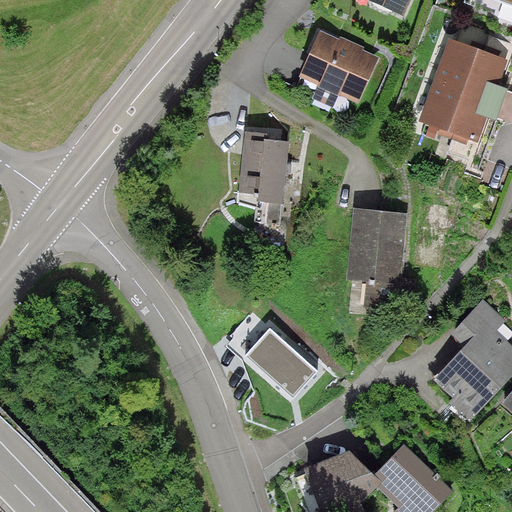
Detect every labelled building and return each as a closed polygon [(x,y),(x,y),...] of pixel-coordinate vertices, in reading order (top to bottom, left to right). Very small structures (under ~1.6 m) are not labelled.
[(511,0),(489,0),(511,8),(511,0)] [(314,34),(296,73),(316,82),(311,94),(327,101),(333,89),(356,100),(373,61),(314,34)] [(448,42),(420,125),(478,144),(487,116),(476,112),(479,104),(483,92),(485,86),(498,90),(507,61),(448,42)] [(239,133),(233,192),(272,196),(278,137),(239,133)] [(348,208),(345,280),(362,280),(361,302),(390,304),(394,210),(348,208)] [(454,400),(451,404),(470,422),(511,375),(511,346),(495,331),(504,321),(485,304),(455,337),(468,348),(435,383),(454,400)] [(286,342),(270,328),(246,355),(295,399),(319,371),(286,342)] [(511,393),(503,404),(511,411),(511,393)] [(433,511),(452,493),(404,447),(383,469),(374,478),(382,485),(378,489),(400,510),(398,511),(433,511)] [(304,469),(320,511),(364,511),(363,506),(378,489),(382,485),(374,478),(350,455),(304,469)]
